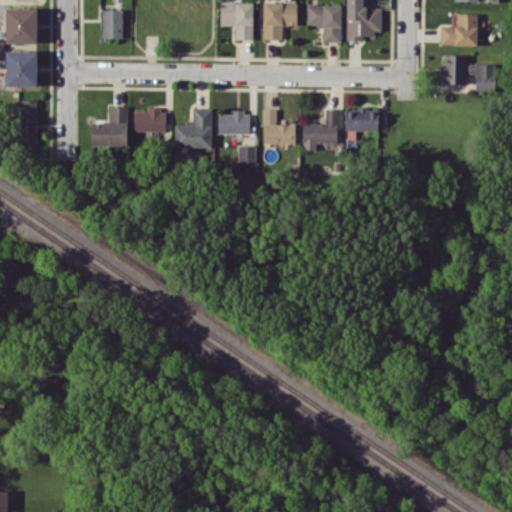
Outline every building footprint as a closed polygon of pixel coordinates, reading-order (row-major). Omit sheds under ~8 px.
[(381,6),(363,6),(363,0),(346,0),(347,40),(362,39),(362,35),(374,35),(374,30),(382,30),(381,6)] [(234,38),(253,39),(253,2),(221,1),(220,24),(234,24),(234,38)] [(263,1),(263,38),(283,38),(283,24),(297,24),(297,1),(263,1)] [(341,40),(340,3),(306,4),(307,25),(322,25),(323,41),(341,40)] [(37,7),(6,8),(7,43),(38,42),(37,7)] [(103,38),(122,37),(122,8),(103,8),(103,38)] [(477,13),(457,12),(457,25),(440,25),(440,44),(477,44),(477,13)] [(37,85),(38,50),(6,50),(6,85),(37,85)] [(466,54),(445,54),(445,64),(441,64),(440,75),(445,75),(445,83),(465,83),(466,54)] [(467,74),(475,74),(475,88),(493,89),(494,63),(468,63),(467,74)] [(37,99),(17,99),(18,142),(37,142),(37,99)] [(127,105),(109,106),(109,121),(91,122),(91,145),(127,144),(127,105)] [(212,107),(193,106),(193,123),(175,122),(174,146),(211,147),(212,107)] [(303,122),(302,149),(316,149),(316,142),(337,142),(338,108),(325,107),(325,123),(303,122)] [(166,108),(147,108),(147,110),(134,110),(133,130),(166,130),(166,108)] [(276,108),(263,108),(262,143),(295,143),(295,123),(276,123),(276,108)] [(344,129),(379,129),(379,108),(345,108),(344,129)] [(250,110),(231,110),(231,113),(218,113),(218,132),(249,133),(250,110)] [(256,160),(255,145),(238,145),(238,161),(256,160)]
